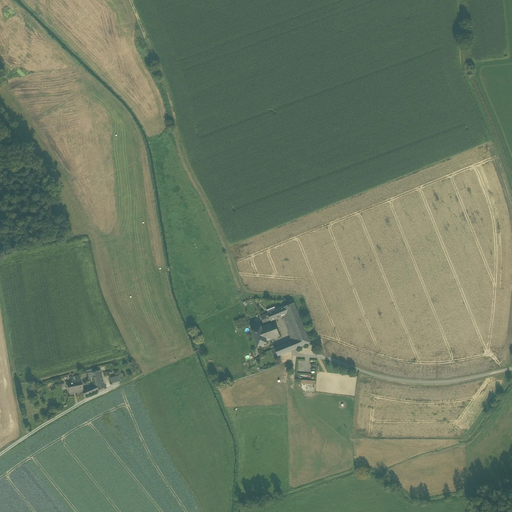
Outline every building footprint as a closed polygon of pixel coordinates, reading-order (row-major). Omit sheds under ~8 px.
[(310,343),(307,336),(294,303),(284,308),(287,315),(294,332),(297,340),(292,342),(288,343),(292,351),(295,350),(310,343)] [(261,317),(264,324),(282,316),(287,315),(284,308),(261,317)] [(282,316),(289,334),(294,332),(287,315),(282,316)] [(262,327),(267,342),(280,337),(275,322),(263,327),(262,327)] [(251,330),(258,347),(268,343),(267,342),(262,327),(263,327),(263,326),(261,326),(251,330)] [(291,339),(292,342),(297,340),(294,332),(289,334),(291,339)] [(275,349),(278,356),(286,353),(292,351),(288,343),(275,349)] [(104,388),(100,370),(92,373),(93,377),(95,386),(97,391),(104,388)] [(110,378),(112,384),(121,381),(119,375),(110,378)] [(84,397),(97,391),(95,386),(83,391),(81,379),(70,381),(67,382),(69,394),(83,391),(84,397)]
